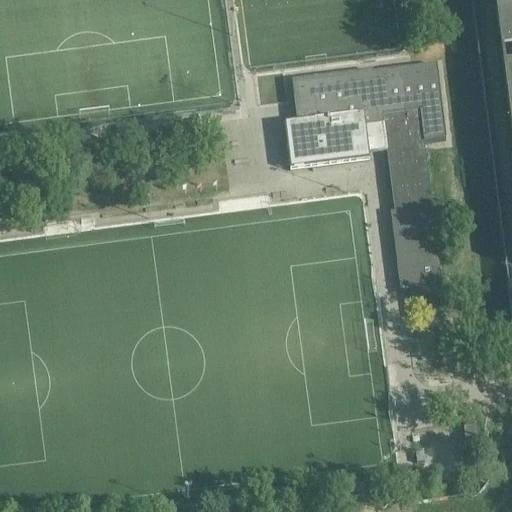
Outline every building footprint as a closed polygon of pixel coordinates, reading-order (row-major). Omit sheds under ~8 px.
[(511,0),(493,0),(503,76),(511,142),(511,0)] [(292,83),(298,125),(364,117),(364,119),(364,120),(420,113),(424,145),(446,142),(436,66),(292,83)] [(446,318),(438,259),(446,258),(440,208),(432,208),(425,153),(424,145),(420,113),(364,120),(364,119),(364,117),(298,125),(284,127),(290,172),(370,162),(368,152),(386,149),(394,214),(400,214),(406,262),(396,263),(400,294),(410,293),(414,321),(414,322),(446,318)] [(406,262),(400,214),(394,214),(390,215),(396,263),(406,262)] [(480,450),(477,429),(464,431),(467,452),(480,450)] [(464,459),(425,464),(427,479),(466,475),(464,459)]
